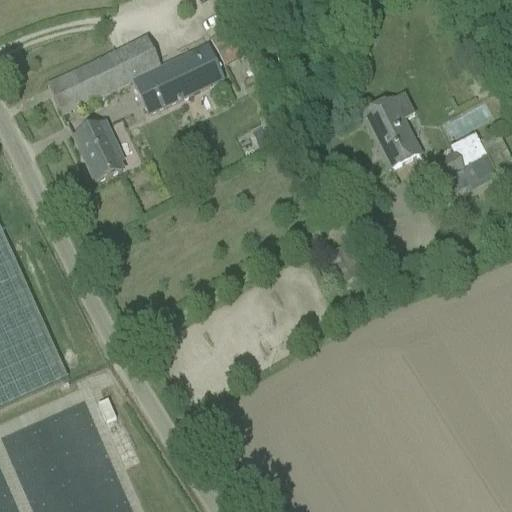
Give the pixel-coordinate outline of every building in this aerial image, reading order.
[(245,59),(229,31),(208,43),(224,71),(245,59)] [(61,120),(134,89),(149,121),(225,85),(207,49),(161,71),(149,45),(47,89),(48,91),(46,92),(50,102),(53,100),(61,120)] [(389,175),(407,166),(422,158),(405,125),(415,120),(404,99),(361,121),(389,175)] [(76,147),(95,188),(122,176),(117,166),(122,164),(104,127),(73,143),(73,144),(74,144),(76,147)] [(262,131),(254,135),(253,139),(260,154),(271,148),(262,131)] [(450,151),(453,158),(426,173),(446,210),(498,183),(496,178),(511,169),(511,163),(499,136),(479,146),(475,138),(450,151)] [(0,233),(0,412),(67,382),(0,233)] [(398,271),(380,240),(373,244),(367,233),(353,241),(377,283),(398,271)] [(368,273),(362,263),(352,246),(323,263),(339,290),(368,273)]
